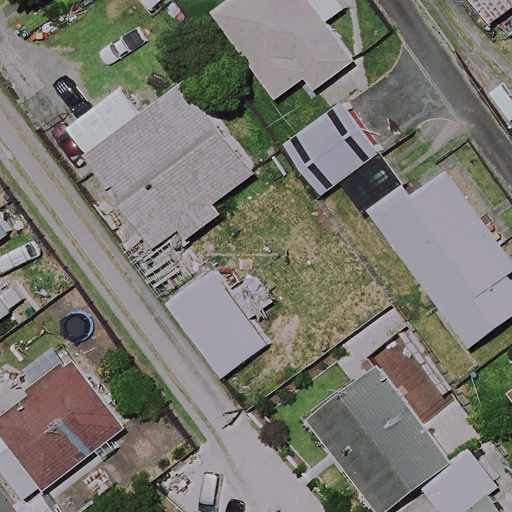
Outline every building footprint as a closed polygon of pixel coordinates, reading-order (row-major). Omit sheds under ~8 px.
[(354,69),(306,0),(232,0),(215,12),(277,101),(312,77),(322,90),(354,69)] [(511,9),(511,0),(476,0),(493,23),(511,9)] [(261,175),(190,78),(89,151),(159,246),(179,231),(188,243),(227,214),(220,205),(261,175)] [(477,347),(511,320),(511,255),(450,173),(417,198),(346,103),(290,146),(329,198),(351,180),(477,347)] [(271,344),(216,270),(171,303),(227,378),(271,344)] [(127,429),(74,362),(0,420),(0,423),(51,489),(127,429)] [(452,464),(380,370),(314,420),(385,511),(390,511),(425,486),(445,511),(467,511),(501,486),(472,448),(452,464)]
